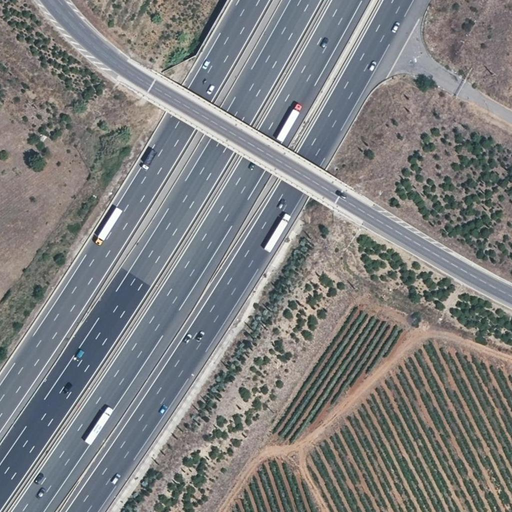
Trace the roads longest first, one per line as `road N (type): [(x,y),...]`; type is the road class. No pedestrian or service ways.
road 1 (motorway): [(27,511),(224,211),(347,0)]
road 2 (motorway): [(81,511),(256,247),(397,0)]
road 3 (motorway): [(305,0),(136,284),(0,487)]
road 4 (tertiary): [(511,294),(434,256),(127,71),(49,0)]
road 5 (motorway): [(253,0),(0,409)]
